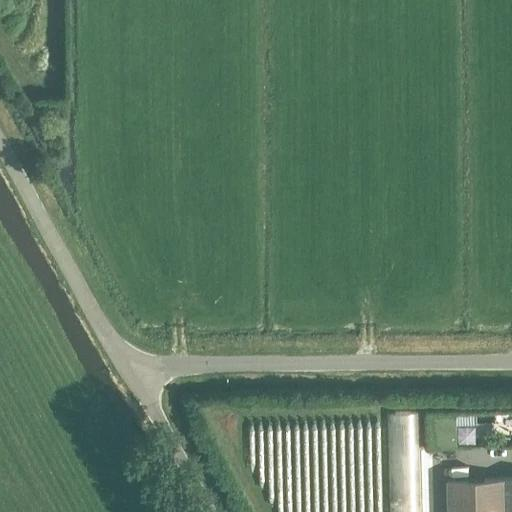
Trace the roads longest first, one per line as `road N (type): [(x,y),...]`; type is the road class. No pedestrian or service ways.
road 1 (unclassified): [(136,370),(511,362)]
road 2 (unclassified): [(136,370),(102,330),(0,143)]
road 3 (unclassified): [(215,511),(136,370)]
